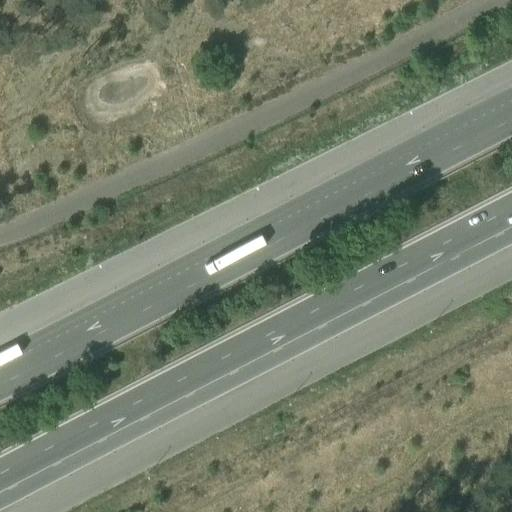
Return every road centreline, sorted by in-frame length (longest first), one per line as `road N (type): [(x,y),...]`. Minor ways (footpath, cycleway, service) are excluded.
road 1 (motorway): [(511,113),(0,381)]
road 2 (motorway): [(15,469),(511,210)]
road 3 (unclassified): [(0,236),(133,179),(492,0)]
